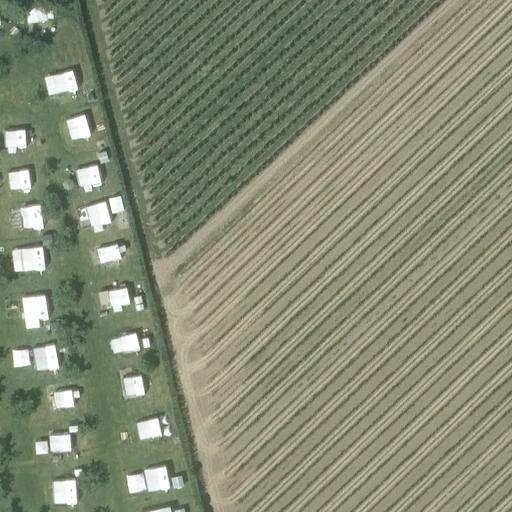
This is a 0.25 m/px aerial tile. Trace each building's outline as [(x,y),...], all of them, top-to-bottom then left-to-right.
[(44,5),(28,8),(33,34),(49,31),(44,5)] [(63,97),(63,99),(78,98),(76,80),(47,83),(49,99),(63,97)] [(66,145),(93,137),(88,119),(60,127),(66,145)] [(8,149),(27,148),(26,128),(7,129),(8,149)] [(34,161),(15,163),(18,184),(37,182),(34,161)] [(83,191),(104,186),(99,163),(78,168),(83,191)] [(78,207),(82,230),(112,224),(108,201),(78,207)] [(20,211),(19,223),(37,224),(38,212),(20,211)] [(22,247),(25,271),(47,268),(44,244),(22,247)] [(93,262),(121,259),(119,244),(92,247),(93,262)] [(5,270),(18,268),(17,254),(3,255),(5,270)] [(128,286),(100,291),(102,306),(131,301),(128,286)] [(29,323),(50,320),(47,293),(26,296),(29,323)] [(138,329),(116,334),(119,354),(141,350),(138,329)] [(59,368),(56,338),(33,341),(36,370),(59,368)] [(143,369),(122,372),(125,397),(146,394),(143,369)] [(47,406),(64,406),(64,390),(47,390),(47,406)] [(131,448),(162,442),(157,415),(126,421),(131,448)] [(51,451),(71,450),(71,433),(50,434),(51,451)] [(145,467),(148,491),(170,488),(167,464),(145,467)] [(144,471),(127,474),(129,491),(147,488),(144,471)] [(55,479),(56,499),(76,498),(75,478),(55,479)]
